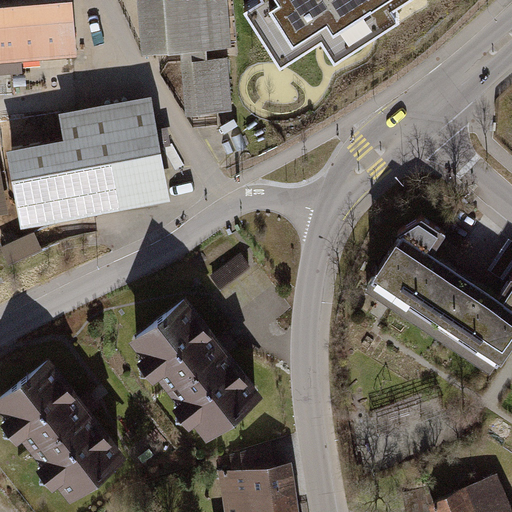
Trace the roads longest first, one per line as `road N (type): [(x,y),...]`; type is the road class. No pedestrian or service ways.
road 1 (residential): [(325,212),(259,198),(0,338)]
road 2 (residential): [(327,511),(305,378),(305,306),(325,212)]
road 3 (residential): [(325,212),(369,158),(423,112)]
road 4 (residential): [(511,203),(423,112)]
